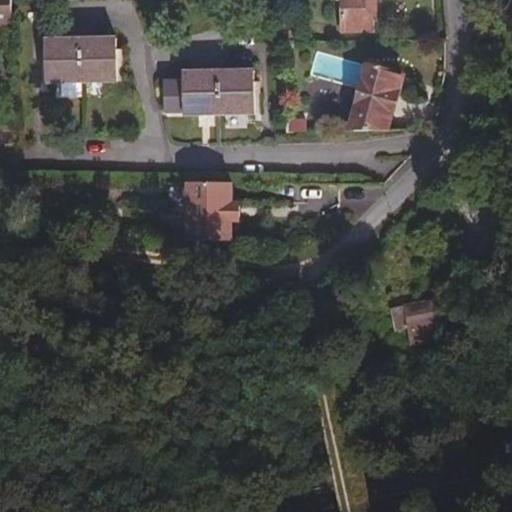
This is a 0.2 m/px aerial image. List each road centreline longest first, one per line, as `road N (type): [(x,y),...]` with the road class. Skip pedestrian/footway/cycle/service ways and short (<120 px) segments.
road 1 (residential): [(316,279),(440,143),(457,72),(453,0)]
road 2 (secondary): [(511,473),(324,511)]
road 3 (track): [(350,511),(321,355)]
